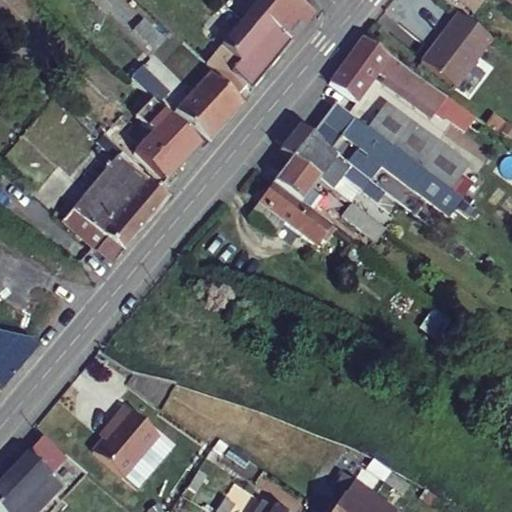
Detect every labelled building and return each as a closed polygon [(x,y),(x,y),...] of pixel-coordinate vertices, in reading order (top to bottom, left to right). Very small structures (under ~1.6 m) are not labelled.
[(319,21),(297,0),(268,0),(249,23),(266,39),(271,34),(280,42),(283,38),(289,43),(290,41),(297,47),(319,21)] [(479,0),(447,0),(451,3),(452,1),(471,14),(480,2),(479,0)] [(511,0),(484,0),(511,21),(511,0)] [(467,20),(457,12),(420,60),(456,88),(492,39),(467,20)] [(266,39),(249,23),(213,66),(251,103),(297,47),(290,41),(289,43),(283,38),(280,42),(271,34),(266,39)] [(378,72),(465,135),(475,119),(361,37),(328,82),(329,84),(355,103),(378,72)] [(137,69),(130,77),(167,112),(175,120),(181,112),(137,69)] [(251,108),(217,75),(181,112),(214,145),(251,108)] [(469,163),(386,103),(367,127),(450,189),(469,163)] [(355,151),(361,155),(353,165),(370,178),(381,164),(438,205),(450,189),(367,127),(336,105),(313,135),(333,150),(345,133),(360,144),(355,151)] [(158,122),(155,120),(149,126),(171,147),(160,159),(178,176),(204,148),(175,120),(167,112),(158,122)] [(347,170),(337,163),(341,156),(333,150),(313,135),(298,124),(278,149),(290,158),(318,179),(351,204),(352,205),(359,196),(340,181),(347,170)] [(116,263),(174,196),(126,155),(69,222),(116,263)] [(318,179),(290,158),(272,182),(301,204),(318,179)] [(178,176),(160,159),(152,166),(170,184),(178,176)] [(272,182),(257,202),(279,217),(314,241),(327,223),(301,204),(272,182)] [(438,205),(448,212),(461,197),(450,189),(438,205)] [(271,228),(279,217),(257,202),(250,212),(271,228)] [(352,205),(351,204),(343,216),(359,228),(368,217),(352,205)] [(385,266),(354,244),(344,256),(357,265),(354,269),(374,283),(385,266)] [(0,387),(36,344),(25,335),(0,330),(0,387)] [(123,405),(113,418),(118,421),(111,430),(141,454),(158,433),(123,405)] [(118,421),(113,418),(107,426),(111,430),(118,421)] [(107,426),(99,435),(104,439),(111,430),(107,426)] [(141,454),(111,430),(104,439),(93,452),(122,477),(141,454)] [(41,435),(22,455),(44,475),(63,453),(41,435)] [(0,480),(0,511),(36,511),(46,501),(32,489),(44,475),(22,455),(0,480)] [(391,470),(373,457),(367,467),(385,479),(391,470)] [(404,491),(410,482),(391,470),(385,479),(404,491)] [(328,511),(363,511),(375,495),(341,471),(329,489),(339,496),(328,511)] [(32,489),(46,501),(58,487),(44,475),(32,489)] [(399,511),(375,495),(363,511),(399,511)] [(215,511),(228,511),(233,505),(224,499),(215,511)] [(271,507),(261,501),(253,511),(282,511),(272,506),(271,507)]
